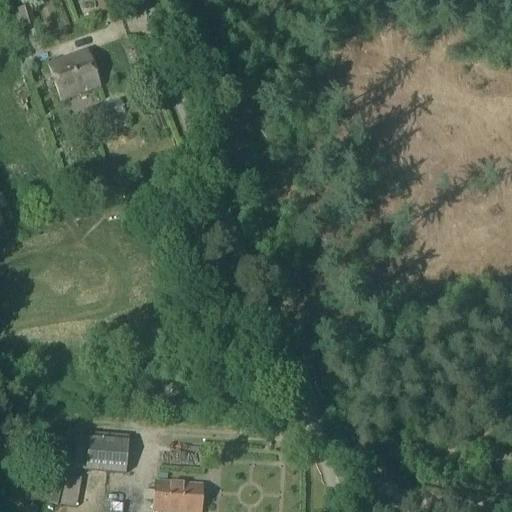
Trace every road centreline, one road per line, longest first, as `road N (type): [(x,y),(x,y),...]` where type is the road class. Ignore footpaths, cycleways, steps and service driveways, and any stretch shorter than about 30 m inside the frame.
road 1 (unclassified): [(341,511),(134,0)]
road 2 (track): [(332,481),(511,507)]
